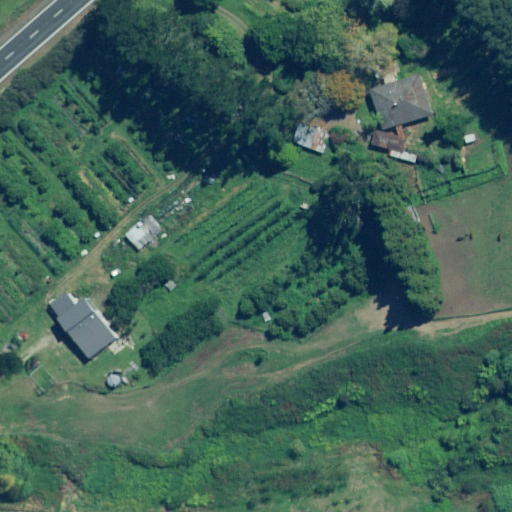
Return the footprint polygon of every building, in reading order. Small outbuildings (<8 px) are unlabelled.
[(434,116),(422,76),(374,91),(386,131),(434,116)] [(333,134),(303,123),(295,143),(325,154),(333,134)] [(374,145),(391,150),(389,158),(418,166),(421,157),(414,155),(418,142),(378,131),(374,145)] [(161,240),(144,222),(129,237),(146,254),(161,240)] [(120,339),(90,300),(63,320),(93,359),(120,339)]
